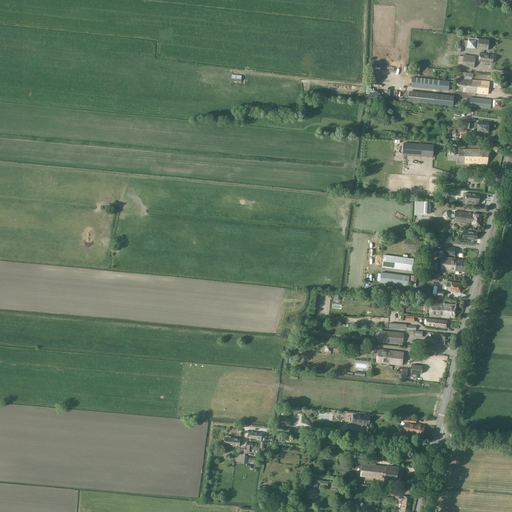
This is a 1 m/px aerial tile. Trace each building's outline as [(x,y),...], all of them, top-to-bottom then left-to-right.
[(468,44),(467,47),(467,48),(488,50),(489,40),(468,38),(468,40),(468,44)] [(458,42),(459,43),(459,46),(458,45),(457,52),(462,52),(462,46),(467,47),(468,44),(468,40),(463,39),(463,40),(461,39),(460,40),(459,40),(458,42)] [(494,55),(480,53),(479,62),(493,64),(494,55)] [(474,67),(475,57),(474,57),(463,55),(463,57),(459,56),(458,64),(463,64),(462,66),(474,67)] [(411,87),(449,91),(450,81),(412,77),(411,87)] [(467,92),(488,94),(489,82),(465,79),(458,79),(457,91),(467,92)] [(503,80),(494,79),(494,87),(502,88),(503,80)] [(409,92),(408,102),(453,108),(453,103),(454,97),(409,92)] [(470,97),(469,106),(491,109),(492,100),(470,97)] [(502,99),(493,99),(493,108),(501,108),(502,99)] [(489,124),(478,123),(474,123),(474,133),(477,133),(478,132),(488,133),(489,124)] [(403,143),(402,155),(418,156),(418,144),(403,143)] [(418,144),(418,156),(433,157),(433,154),(434,145),(418,144)] [(478,164),(480,150),(459,150),(458,163),(478,164)] [(480,150),(478,164),(481,164),(487,165),(489,150),(480,150)] [(466,193),(465,203),(474,204),(474,202),(479,202),(480,196),(472,195),(472,194),(466,193)] [(416,202),(416,205),(417,205),(417,213),(430,214),(430,205),(430,202),(418,202),(416,202)] [(472,224),(480,225),(481,215),(470,214),(469,213),(456,211),(454,221),(472,224)] [(463,231),(463,238),(477,240),(477,232),(463,231)] [(425,242),(404,239),(402,248),(424,251),(425,242)] [(444,247),(443,254),(454,255),(455,248),(444,247)] [(382,267),(412,271),(414,259),(384,255),(382,267)] [(455,258),(442,257),(441,270),(465,272),(466,260),(455,259),(455,258)] [(380,283),(408,286),(410,276),(381,273),(380,283)] [(443,283),(442,289),(450,290),(455,291),(459,292),(459,291),(460,290),(460,289),(460,288),(461,284),(446,281),(445,284),(443,283)] [(430,317),(455,319),(456,305),(444,304),(431,304),(430,317)] [(426,325),(439,327),(446,328),(447,321),(440,320),(427,319),(426,325)] [(378,341),(383,342),(403,344),(404,333),(379,330),(378,341)] [(450,336),(433,334),(433,339),(441,340),(440,346),(449,347),(450,336)] [(373,352),(372,358),(377,359),(376,362),(402,365),(404,352),(378,349),(377,353),(373,352)] [(410,372),(421,373),(422,367),(411,365),(410,372)] [(353,415),(352,422),(364,423),(364,425),(368,426),(368,424),(369,424),(370,416),(365,415),(365,416),(353,415)] [(283,418),(282,425),(290,426),(291,419),(283,418)] [(404,426),(403,432),(408,434),(409,432),(422,434),(421,436),(422,436),(424,427),(416,425),(407,423),(406,427),(404,426)] [(224,437),(224,439),(223,439),(223,443),(224,443),(224,444),(226,445),(226,446),(232,446),(234,447),(235,445),(239,446),(240,439),(230,438),(230,436),(226,436),(226,438),(224,437)] [(248,443),(247,451),(256,452),(259,452),(259,451),(263,452),(264,448),(260,448),(256,447),(257,444),(248,443)] [(362,464),(361,476),(386,480),(387,467),(362,464)] [(387,466),(387,467),(386,480),(396,481),(397,468),(388,467),(388,466),(387,466)] [(411,511),(409,511),(411,497),(400,495),(399,500),(403,501),(402,508),(401,507),(401,510),(400,510),(399,511),(411,511)]
